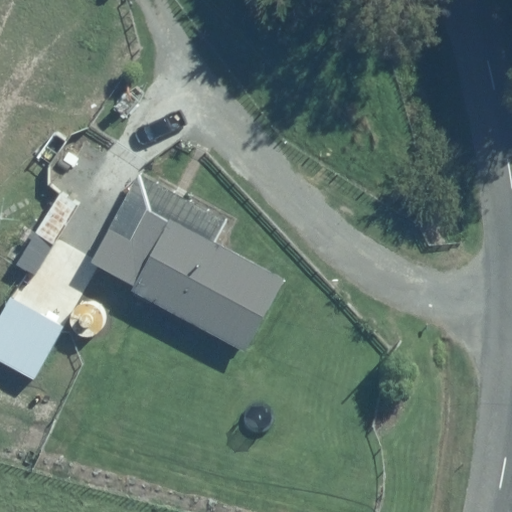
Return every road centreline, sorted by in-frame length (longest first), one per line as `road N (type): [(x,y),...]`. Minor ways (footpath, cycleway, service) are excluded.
road 1 (residential): [(511,171),(470,0)]
road 2 (track): [(197,108),(143,0)]
